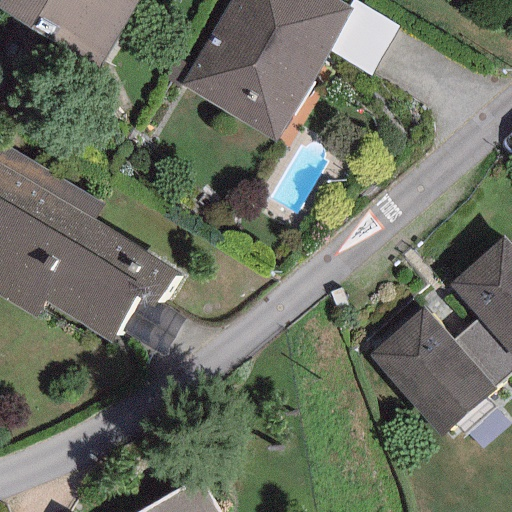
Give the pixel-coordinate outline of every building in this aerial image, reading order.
[(0,0),(0,10),(98,67),(138,0),(0,0)] [(354,7),(341,0),(230,0),(180,84),(274,141),(354,7)] [(0,298),(35,321),(44,302),(108,343),(117,328),(135,299),(152,310),(156,303),(176,275),(93,219),(103,205),(0,140),(0,298)] [(511,247),(503,237),(448,286),(478,320),(511,358),(511,247)] [(185,321),(156,303),(152,310),(135,299),(117,328),(163,356),(185,321)] [(424,308),(368,356),(441,437),(495,390),(493,387),(453,342),(424,308)] [(493,387),(511,370),(511,358),(478,320),(453,342),(493,387)] [(218,511),(199,478),(139,511),(218,511)]
